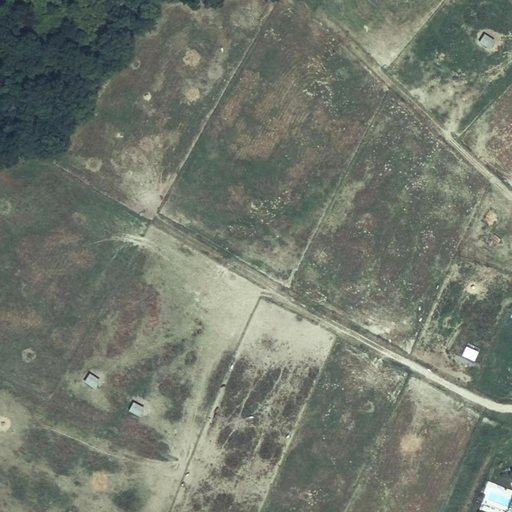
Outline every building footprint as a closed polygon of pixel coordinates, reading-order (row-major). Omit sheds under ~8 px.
[(490,49),(495,40),(484,33),(478,43),(490,49)] [(474,361),(478,351),(465,347),(461,357),(474,361)] [(83,382),(95,389),(100,380),(89,373),(83,382)] [(140,417),(144,408),(132,402),(128,411),(140,417)] [(503,489),(511,494),(511,482),(509,481),(503,489)]
